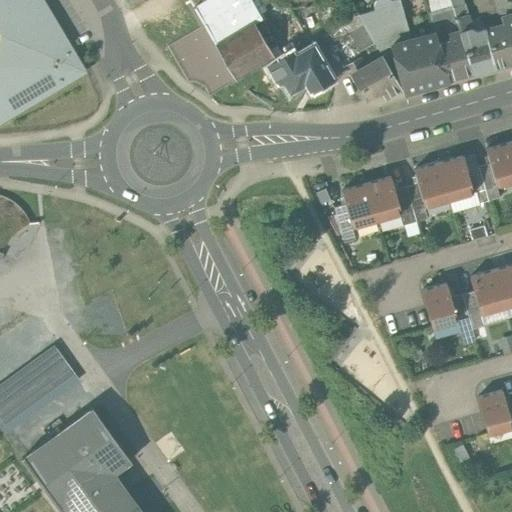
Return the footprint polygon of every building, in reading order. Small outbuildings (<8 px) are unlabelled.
[(1,64),(0,65),(0,119),(81,72),(38,0),(0,0),(0,27),(7,40),(1,64)] [(249,0),(207,0),(196,7),(237,78),(264,63),(267,67),(281,59),(275,47),(267,52),(252,25),(262,20),(249,0)] [(484,29),(476,31),(471,27),(462,0),(456,0),(458,4),(452,6),(471,73),(494,66),(484,29)] [(511,6),(510,0),(494,0),(499,18),(511,14),(511,6)] [(431,23),(425,1),(419,3),(425,25),(431,23)] [(452,6),(429,12),(433,25),(437,24),(440,33),(452,78),(471,73),(452,6)] [(511,14),(499,18),(501,24),(484,29),(494,66),(511,61),(511,14)] [(375,43),(364,24),(354,29),(365,48),(375,43)] [(434,32),(390,45),(403,92),(452,78),(440,33),(435,34),(434,32)] [(312,47),(293,58),(290,54),(281,59),(267,67),(276,83),(283,80),(290,92),(305,83),(310,92),(331,80),(312,47)] [(363,68),(359,60),(347,66),(366,99),(382,90),(386,98),(401,89),(383,57),(363,68)] [(511,181),(511,148),(510,142),(486,149),(489,164),(496,186),(511,181)] [(463,156),(438,163),(448,199),(473,192),(467,170),(463,156)] [(438,163),(413,170),(417,184),(424,206),(448,199),(438,163)] [(496,186),(489,164),(478,167),(488,201),(499,198),(496,186)] [(488,201),(478,167),(467,170),(473,192),(476,205),(488,201)] [(390,177),(366,184),(376,220),(401,213),(395,191),(390,177)] [(376,220),(366,184),(341,191),(345,205),(352,227),(376,220)] [(417,184),(406,188),(416,222),(427,219),(424,206),(417,184)] [(416,222),(406,188),(395,191),(401,213),(404,225),(416,222)] [(345,205),(334,208),(344,243),(355,239),(352,227),(345,205)] [(511,264),(494,270),(504,306),(511,303),(511,264)] [(494,270),(469,277),(473,291),(480,313),(504,306),(494,270)] [(446,283),(421,291),(431,327),(457,320),(450,297),(446,283)] [(473,291),(462,294),(472,329),(483,325),(480,313),(473,291)] [(462,294),(450,297),(457,320),(460,332),(472,329),(462,294)] [(0,386),(0,418),(7,429),(79,377),(56,346),(0,386)] [(502,390),(477,397),(487,434),(511,426),(511,425),(506,404),(502,390)] [(141,511),(113,474),(130,461),(92,408),(22,459),(59,511),(141,511)]
